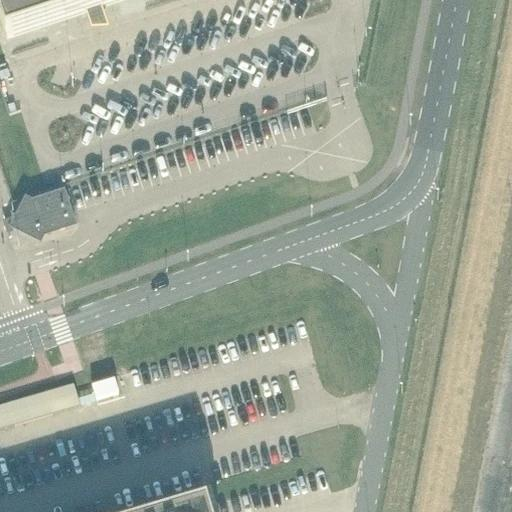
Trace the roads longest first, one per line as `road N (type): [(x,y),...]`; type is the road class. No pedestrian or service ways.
road 1 (unclassified): [(26,342),(288,248)]
road 2 (unclassified): [(420,182),(457,0)]
road 3 (unclassified): [(396,348),(420,182)]
road 4 (unclassified): [(364,511),(396,348)]
road 5 (unclassified): [(396,348),(386,311),(357,274),(288,248)]
road 6 (unclassified): [(288,248),(393,208),(420,182)]
